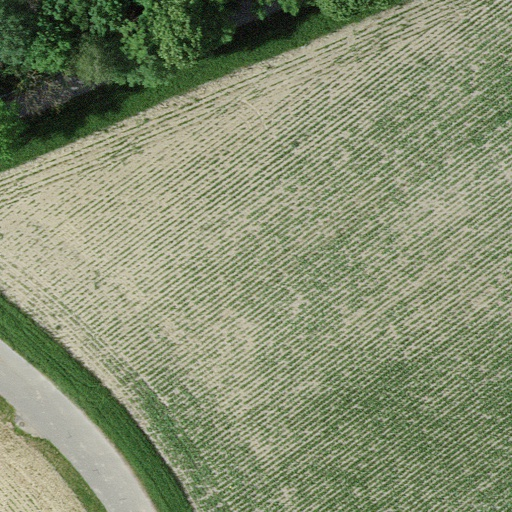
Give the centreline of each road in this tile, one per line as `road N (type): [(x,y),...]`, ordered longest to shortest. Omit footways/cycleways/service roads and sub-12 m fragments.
road 1 (track): [(0,118),(278,0)]
road 2 (unclassified): [(129,511),(91,455),(0,367)]
